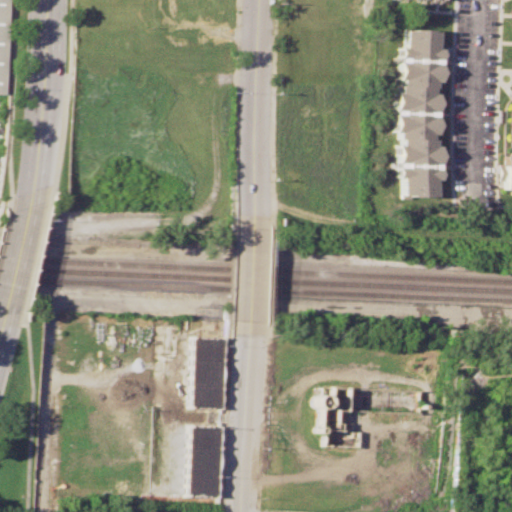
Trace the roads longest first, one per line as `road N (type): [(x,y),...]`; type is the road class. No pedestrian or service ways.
road 1 (tertiary): [(257,0),(252,228)]
road 2 (secondary): [(48,0),(45,114),(31,197)]
road 3 (residential): [(479,0),(471,198)]
road 4 (residential): [(249,321),(241,511)]
road 5 (secondary): [(31,197),(0,321)]
